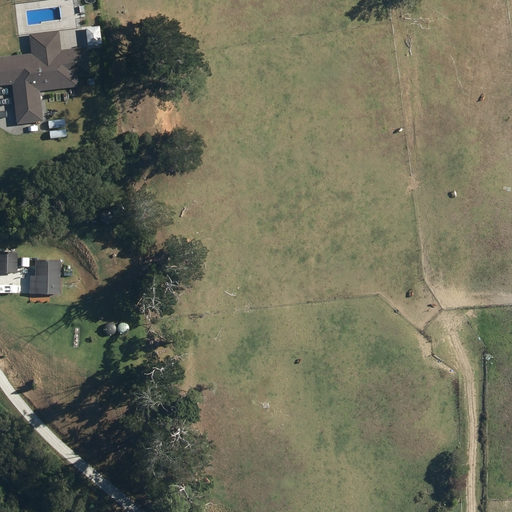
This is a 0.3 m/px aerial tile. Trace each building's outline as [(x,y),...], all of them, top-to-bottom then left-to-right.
[(32,53),(0,57),(0,86),(13,85),(18,124),(44,122),(41,91),(80,87),(79,76),(91,75),(88,47),(63,49),(60,30),(30,34),(32,53)] [(66,119),(49,121),(50,129),(66,127),(66,119)] [(67,129),(51,131),(51,139),(67,137),(67,129)] [(31,249),(23,249),(23,259),(31,259),(31,249)] [(18,251),(0,250),(0,271),(18,272),(18,251)] [(61,259),(36,259),(36,275),(30,275),(30,292),(49,293),(61,293),(61,259)]
